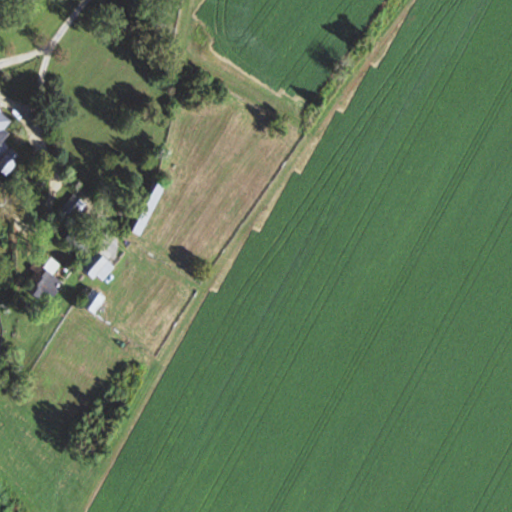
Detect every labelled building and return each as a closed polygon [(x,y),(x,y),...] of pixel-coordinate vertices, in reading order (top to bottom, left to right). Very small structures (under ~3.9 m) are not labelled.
[(0,153),(6,157),(0,165),(0,169),(11,177),(25,158),(5,143),(20,123),(0,107),(0,153)] [(132,232),(144,236),(165,185),(152,180),(132,232)] [(114,271),(81,238),(74,245),(90,260),(83,267),(101,284),(114,271)] [(30,267),(36,273),(30,279),(35,285),(31,289),(45,305),(65,286),(54,274),(60,268),(46,252),(30,267)] [(97,315),(107,299),(94,290),(84,306),(97,315)]
